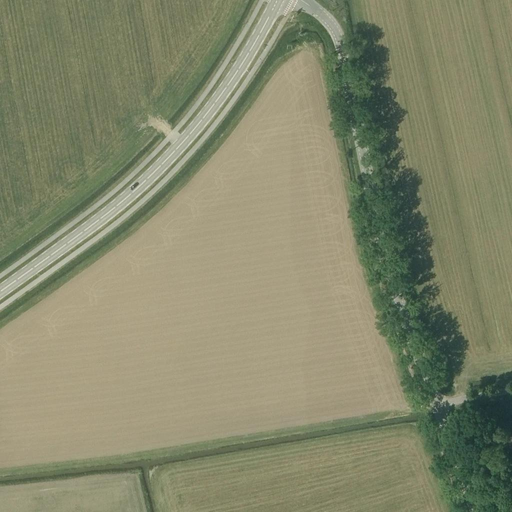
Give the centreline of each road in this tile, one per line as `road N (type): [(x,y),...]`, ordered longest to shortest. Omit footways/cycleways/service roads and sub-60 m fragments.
road 1 (tertiary): [(436,404),(387,266),(338,34),(302,0)]
road 2 (primary): [(0,290),(172,151),(205,115),(279,0)]
